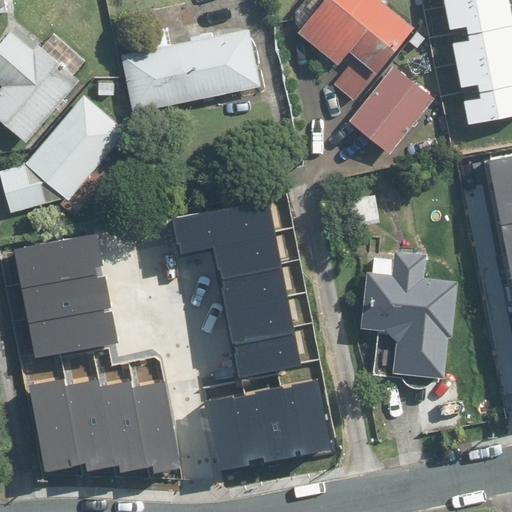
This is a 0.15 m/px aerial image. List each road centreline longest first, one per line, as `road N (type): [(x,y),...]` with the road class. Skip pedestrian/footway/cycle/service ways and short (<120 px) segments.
road 1 (residential): [(273,511),(511,465)]
road 2 (unknown): [(194,511),(163,277)]
